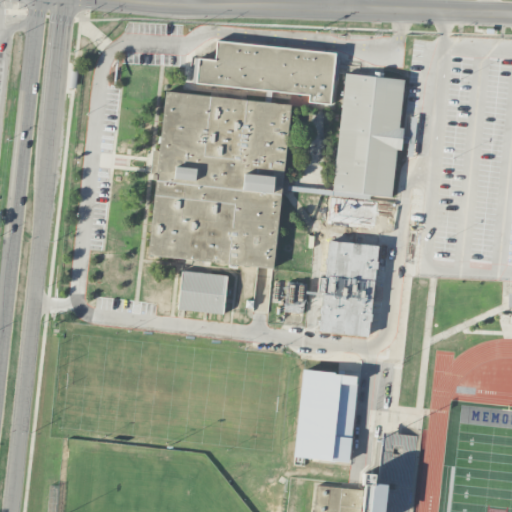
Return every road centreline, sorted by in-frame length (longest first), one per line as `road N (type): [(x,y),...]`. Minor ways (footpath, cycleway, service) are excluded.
road 1 (secondary): [(13,511),(37,301),(60,18),(55,0)]
road 2 (secondary): [(44,0),(36,15),(0,353)]
road 3 (tertiary): [(203,0),(511,14)]
